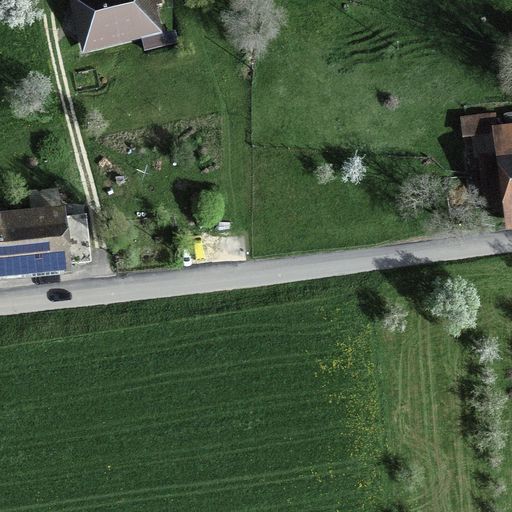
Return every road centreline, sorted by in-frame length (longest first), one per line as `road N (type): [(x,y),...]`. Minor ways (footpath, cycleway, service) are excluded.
road 1 (unclassified): [(0,303),(511,244)]
road 2 (track): [(105,295),(101,239),(49,0)]
